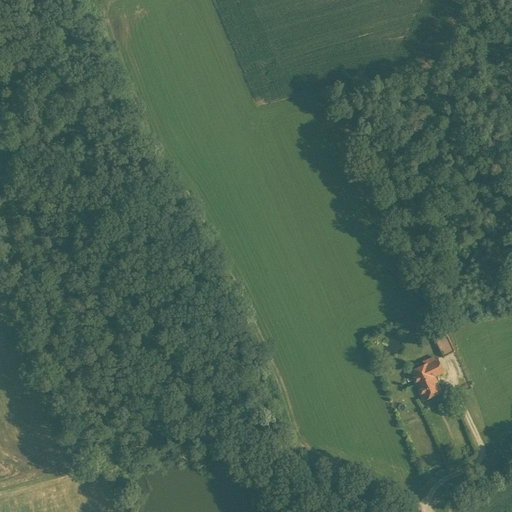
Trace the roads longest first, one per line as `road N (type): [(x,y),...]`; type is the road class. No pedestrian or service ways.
road 1 (track): [(304,458),(288,393),(192,200),(162,160),(96,0)]
road 2 (track): [(0,487),(162,432),(204,431),(349,471),(419,508)]
